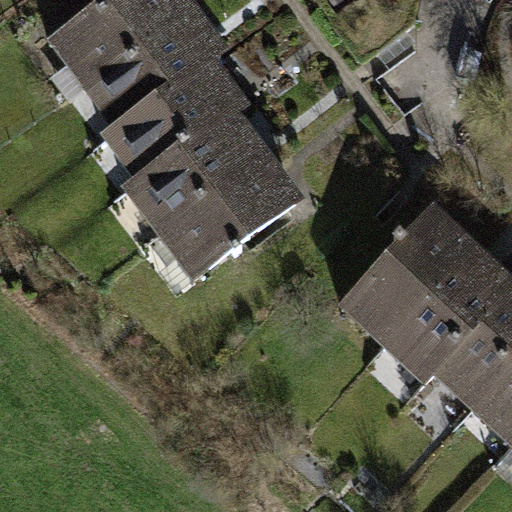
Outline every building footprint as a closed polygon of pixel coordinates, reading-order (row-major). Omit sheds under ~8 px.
[(177,0),(112,0),(63,38),(96,83),(188,14),(177,0)] [(188,14),(96,83),(128,126),(209,65),(220,57),(188,14)] [(209,65),(128,126),(117,134),(149,177),(230,117),(241,109),(209,65)] [(230,117),(149,177),(138,186),(170,229),(263,160),(230,117)] [(263,160),(170,229),(203,273),(230,253),(235,259),(243,254),(238,248),(296,205),(263,160)] [(393,339),(471,255),(430,217),(414,235),(407,228),(401,234),(408,241),(352,301),(393,339)] [(471,255),(393,339),(432,376),(442,365),(511,292),(471,255)] [(511,290),(511,292),(442,365),(481,402),(511,369),(511,290)] [(511,369),(481,402),(511,430),(511,369)]
